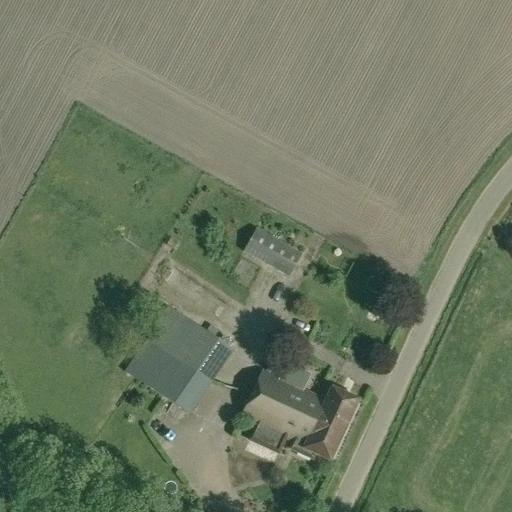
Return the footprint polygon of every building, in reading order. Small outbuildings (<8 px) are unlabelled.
[(301,256),(264,235),(256,229),(243,253),(274,270),(289,278),(301,256)] [(146,340),(208,381),(230,349),(168,307),(146,340)] [(186,413),(208,381),(146,340),(125,372),(186,413)] [(318,421),(344,433),(359,400),(333,388),(327,401),(264,372),(253,395),(288,412),(316,425),(318,421)] [(330,462),(344,433),(318,421),(316,425),(288,412),(253,395),(242,419),(298,445),(295,452),(313,461),(315,455),(330,462)]
